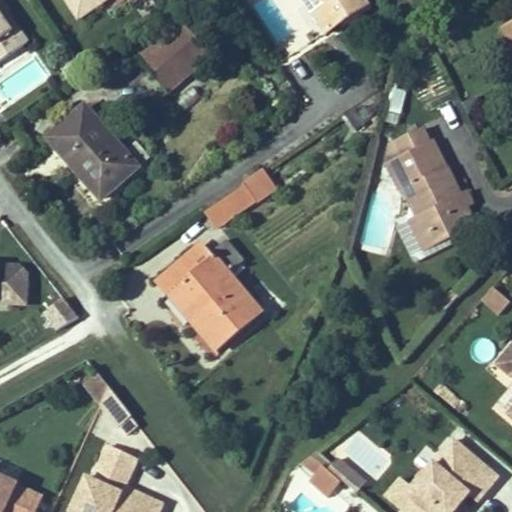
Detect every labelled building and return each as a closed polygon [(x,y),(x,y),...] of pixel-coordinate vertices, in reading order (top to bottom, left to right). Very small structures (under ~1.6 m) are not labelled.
[(64,0),(79,21),(108,0),(64,0)] [(330,30),(311,0),(303,0),(325,33),(330,30)] [(367,6),(363,0),(311,0),(330,30),(367,6)] [(9,15),(0,2),(0,15),(3,20),(9,15)] [(0,62),(28,43),(9,15),(3,20),(0,15),(0,62)] [(511,23),(502,29),(511,48),(511,23)] [(170,90),(208,56),(181,25),(142,59),(170,90)] [(138,169),(86,108),(48,140),(80,176),(87,171),(108,195),(138,169)] [(411,221),(420,241),(435,234),(449,240),(476,227),(433,142),(431,143),(423,129),(391,145),(387,162),(387,164),(401,192),(404,191),(417,218),(411,221)] [(108,195),(87,171),(80,176),(101,201),(108,195)] [(217,229),(256,202),(243,183),(204,210),(217,229)] [(426,252),(449,240),(435,234),(420,241),(426,252)] [(261,313),(229,275),(245,261),(227,240),(210,255),(214,260),(178,291),(192,308),(199,302),(206,310),(191,322),(216,351),(261,313)] [(178,291),(214,260),(210,255),(203,246),(159,283),(191,322),(206,310),(199,302),(192,308),(178,291)] [(0,304),(27,306),(28,276),(20,268),(0,266),(0,304)] [(499,316),(511,303),(493,288),(482,301),(499,316)] [(445,312),(459,297),(454,293),(441,308),(445,312)] [(79,318),(64,299),(45,314),(57,331),(79,318)] [(511,348),(498,365),(511,377),(511,348)] [(101,406),(109,388),(98,373),(84,384),(101,406)] [(131,416),(109,388),(101,406),(116,427),(131,416)] [(449,502),(461,489),(469,496),(477,503),(498,478),(454,441),(412,490),(419,496),(405,511),(455,511),(458,509),(449,502)] [(159,511),(141,504),(144,497),(125,488),(138,460),(109,447),(93,482),(87,479),(71,511),(159,511)] [(323,467),(312,457),(301,464),(315,476),(323,467)] [(353,473),(338,460),(329,470),(345,483),(353,473)] [(328,499),(341,482),(323,467),(315,476),(310,483),(328,499)] [(356,492),(364,483),(353,473),(345,483),(356,492)] [(36,511),(43,499),(0,478),(0,511),(36,511)] [(405,511),(419,496),(412,490),(401,481),(387,497),(404,511),(405,511)] [(458,509),(469,496),(461,489),(449,502),(458,509)] [(160,511),(163,505),(144,497),(141,504),(159,511),(160,511)]
